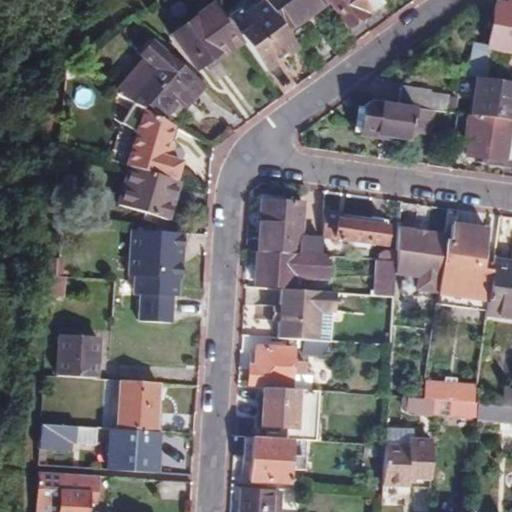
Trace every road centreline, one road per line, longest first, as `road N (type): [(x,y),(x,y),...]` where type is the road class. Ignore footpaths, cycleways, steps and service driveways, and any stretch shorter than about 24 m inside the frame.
road 1 (residential): [(243,155),(228,191),(207,511)]
road 2 (residential): [(243,155),(511,192)]
road 3 (residential): [(448,0),(243,155)]
